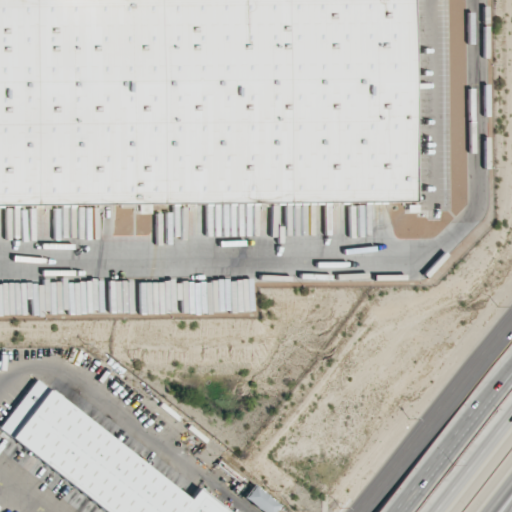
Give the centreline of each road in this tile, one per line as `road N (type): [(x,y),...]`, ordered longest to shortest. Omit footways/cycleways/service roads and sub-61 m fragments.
road 1 (secondary): [(511,327),(387,484)]
road 2 (motorway): [(511,381),(407,511)]
